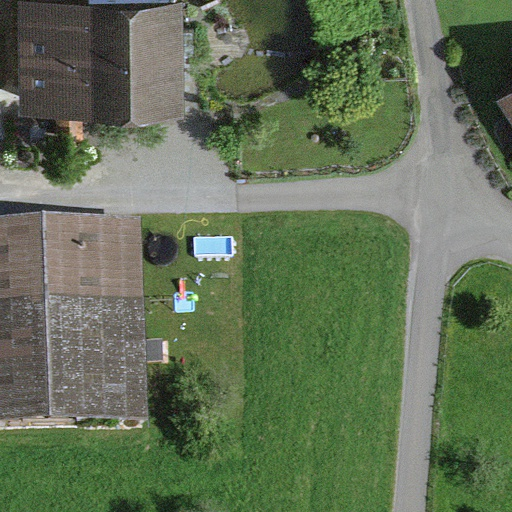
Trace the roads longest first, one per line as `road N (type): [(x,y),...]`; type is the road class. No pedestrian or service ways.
road 1 (track): [(419,511),(449,146)]
road 2 (unclassified): [(421,0),(449,146),(511,229)]
